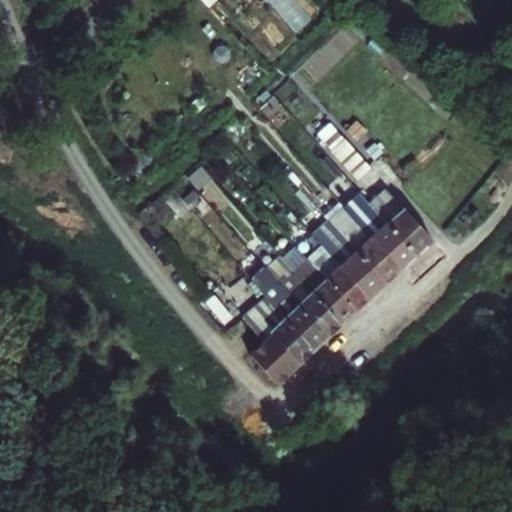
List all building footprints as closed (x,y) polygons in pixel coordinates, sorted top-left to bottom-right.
[(492,85),(511,95),(511,81),(498,74),(492,85)] [(269,118),(276,126),(285,118),(278,110),(269,118)] [(481,124),(502,136),(508,125),(487,113),(481,124)] [(465,146),(487,164),(500,148),(478,130),(465,146)] [(323,142),(331,150),(343,139),(335,131),(323,142)] [(331,150),(330,151),(357,180),(370,168),(344,139),(343,139),(331,150)] [(373,143),(365,150),(373,159),(381,152),(373,143)] [(188,177),(196,188),(206,181),(197,170),(188,177)] [(171,187),(190,208),(200,198),(182,178),(171,187)] [(368,203),(386,224),(403,209),(384,189),(368,203)] [(386,224),(368,203),(356,190),(340,204),(352,217),(370,237),(386,224)] [(386,224),(415,256),(432,241),(403,209),(386,224)] [(354,251),(370,237),(352,217),(337,231),(354,251)] [(354,251),(337,231),(327,220),(311,234),(321,246),(327,253),(338,265),(354,251)] [(370,237),(400,269),(415,256),(386,224),(370,237)] [(354,251),(384,284),(400,269),(370,237),(354,251)] [(307,258),(313,266),(327,253),(321,246),(307,258)] [(280,258),(292,271),(306,257),(302,253),(298,256),(290,248),(280,258)] [(337,266),(367,299),(384,284),(354,251),(338,265),(337,266)] [(324,279),(337,266),(338,265),(327,253),(313,266),(324,279)] [(310,292),(324,279),(313,266),(307,258),(306,257),(292,271),(291,272),(310,292)] [(286,277),(291,272),(292,271),(280,258),(264,268),(273,277),(275,280),(282,273),(286,277)] [(324,279),(354,311),(367,299),(337,266),(324,279)] [(248,278),(259,289),(273,277),(264,268),(248,278)] [(282,273),(275,280),(297,305),(310,292),(291,272),(286,277),(282,273)] [(275,280),(273,277),(259,289),(265,296),(270,302),(269,302),(272,306),(283,319),(297,305),(275,280)] [(310,292),(340,325),(354,311),(324,279),(310,292)] [(297,305),(328,336),(340,325),(310,292),(297,305)] [(225,323),(245,305),(236,295),(216,313),(225,323)] [(249,310),(270,332),(279,324),(266,311),(272,306),(269,302),(270,302),(265,296),(249,310)] [(283,319),(314,350),(328,336),(297,305),(283,319)] [(266,311),(279,324),(283,319),(272,306),(266,311)] [(260,340),(270,332),(249,310),(240,318),(260,340)] [(270,332),(298,364),(314,350),(283,319),(279,324),(270,332)]
